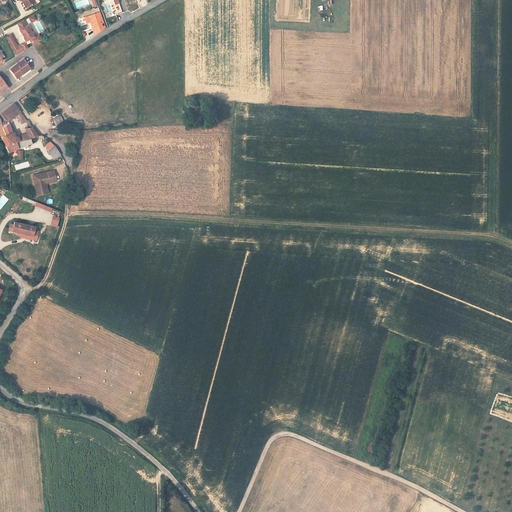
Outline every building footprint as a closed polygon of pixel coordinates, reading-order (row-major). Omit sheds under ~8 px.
[(21,20),(14,23),(17,29),(16,30),(22,42),(31,37),(25,25),(24,26),(21,20)] [(5,36),(14,55),(29,49),(25,41),(17,45),(12,33),(5,36)] [(27,68),(21,60),(8,70),(15,78),(27,68)] [(11,103),(0,110),(0,121),(9,144),(28,140),(36,138),(30,130),(26,132),(27,135),(14,139),(7,125),(17,119),(21,125),(23,123),(25,126),(26,125),(21,118),(11,103)] [(0,140),(3,146),(9,144),(0,121),(0,140)] [(29,146),(28,140),(9,144),(3,146),(6,152),(29,146)] [(50,159),(58,154),(56,151),(51,146),(44,153),(50,159)] [(16,170),(29,166),(28,161),(14,165),(16,170)] [(55,180),(52,170),(31,175),(36,193),(44,190),(42,183),(45,183),(55,180)] [(44,190),(36,193),(36,195),(47,192),(45,183),(42,183),(44,190)] [(50,208),(35,202),(34,205),(49,211),(50,208)] [(52,216),(50,225),(57,227),(59,217),(52,216)] [(30,224),(10,220),(9,226),(7,233),(12,233),(17,234),(27,236),(29,227),(30,224)] [(33,228),(29,227),(27,236),(17,234),(16,237),(31,240),(33,228)]
